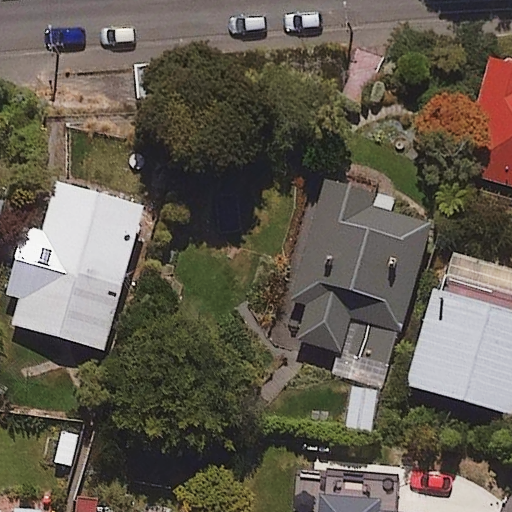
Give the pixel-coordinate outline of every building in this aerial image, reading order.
[(511,58),(488,52),(457,170),(511,183),(511,58)] [(373,189),(325,174),(277,331),(386,364),(431,215),(371,196),(373,189)] [(143,202),(55,176),(40,226),(22,221),(1,288),(17,293),(9,320),(99,347),(143,202)] [(511,264),(451,249),(445,274),(511,292),(511,264)] [(511,303),(431,281),(404,380),(511,409),(511,303)] [(375,386),(349,383),(343,426),(369,429),(375,386)] [(421,511),(422,510),(381,507),(382,494),(350,492),(352,474),(318,471),(314,511),(421,511)] [(92,511),(94,493),(75,491),(73,511),(92,511)] [(11,501),(9,511),(39,511),(40,503),(11,501)]
